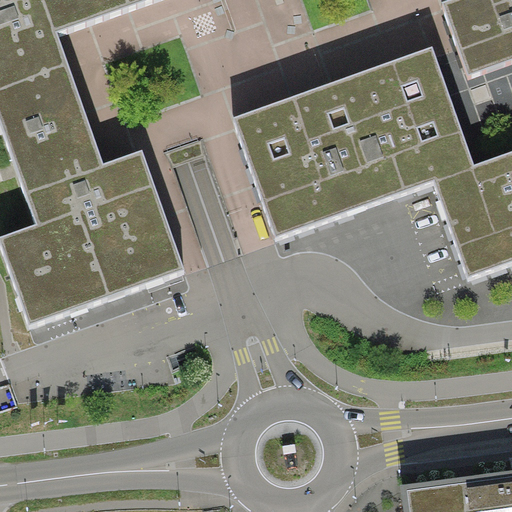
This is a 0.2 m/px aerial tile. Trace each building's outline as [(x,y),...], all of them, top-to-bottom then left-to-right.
[(0,0),(0,118),(38,226),(0,239),(0,241),(30,325),(184,271),(142,152),(104,166),(94,138),(59,38),(57,32),(148,0),(0,0)] [(511,0),(452,0),(442,4),(468,76),(511,60),(511,0)] [(275,239),(431,184),(475,169),(433,50),(233,120),(275,239)] [(466,281),(511,264),(511,155),(475,169),(431,184),(434,191),(466,281)] [(511,511),(511,470),(400,485),(403,511),(511,511)]
